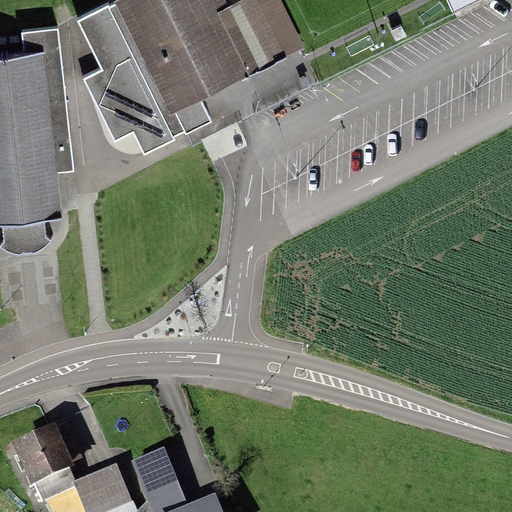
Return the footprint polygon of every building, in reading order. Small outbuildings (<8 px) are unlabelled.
[(230,13),(224,0),(116,0),(169,112),(283,59),(256,1),(230,13)] [(26,36),(29,60),(0,63),(0,224),(58,218),(53,170),(74,168),(59,32),(26,36)] [(80,217),(66,219),(76,313),(122,308),(108,190),(77,194),(80,217)] [(46,436),(12,455),(35,496),(70,477),(46,436)] [(191,507),(166,449),(134,462),(155,511),(230,511),(223,494),(191,507)] [(117,472),(77,489),(86,511),(122,511),(132,508),(117,472)]
